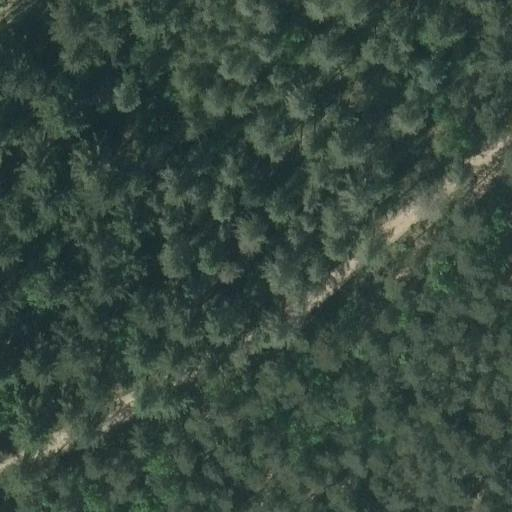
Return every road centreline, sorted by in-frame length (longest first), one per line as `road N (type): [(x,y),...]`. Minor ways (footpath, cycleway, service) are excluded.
road 1 (track): [(0,482),(141,402),(286,300),(511,97)]
road 2 (track): [(203,358),(269,511)]
